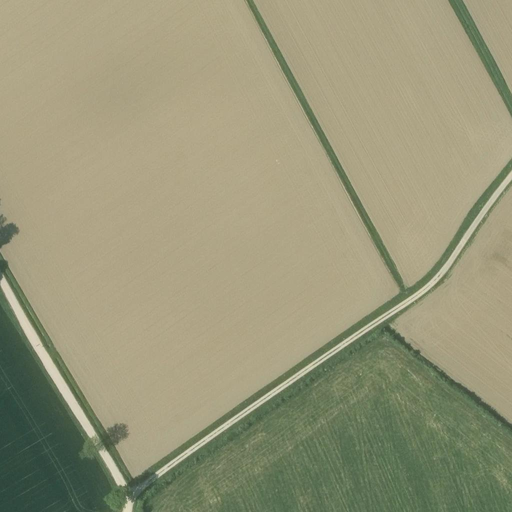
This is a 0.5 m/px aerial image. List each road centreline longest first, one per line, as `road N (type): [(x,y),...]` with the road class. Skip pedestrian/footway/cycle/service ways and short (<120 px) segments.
road 1 (track): [(127,493),(427,286),(511,170)]
road 2 (track): [(127,511),(127,493),(0,279)]
